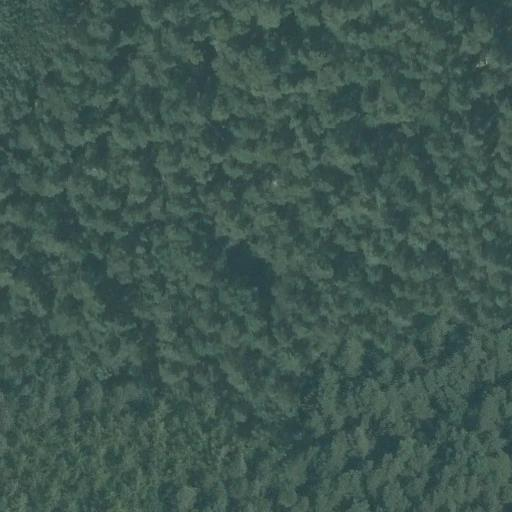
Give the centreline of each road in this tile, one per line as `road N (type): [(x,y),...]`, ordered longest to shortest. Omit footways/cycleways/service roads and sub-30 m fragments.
road 1 (unknown): [(0,408),(105,341),(273,183),(338,137),(511,44)]
road 2 (track): [(0,209),(84,110),(138,0)]
